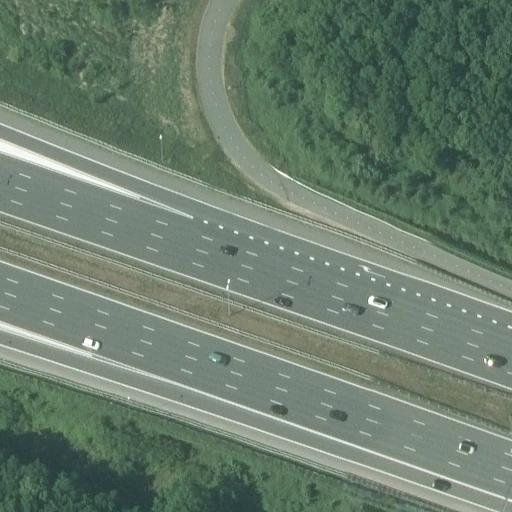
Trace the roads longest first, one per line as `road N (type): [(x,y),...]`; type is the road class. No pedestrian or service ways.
road 1 (motorway): [(511,359),(182,245)]
road 2 (motorway): [(182,355),(511,469)]
road 3 (motorway): [(182,245),(0,135)]
road 4 (motorway): [(0,290),(182,355)]
road 5 (motorway): [(182,245),(0,182)]
road 6 (motorway): [(0,315),(182,355)]
